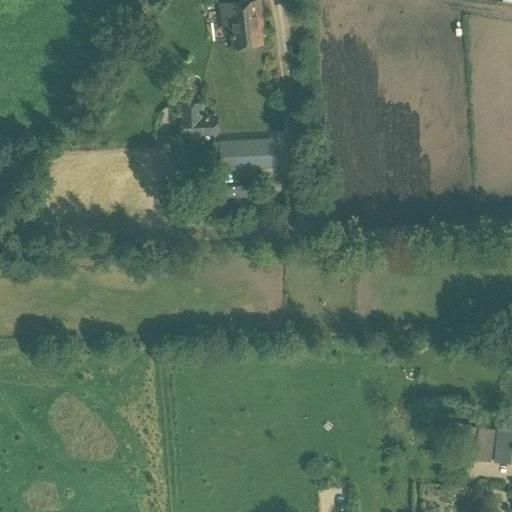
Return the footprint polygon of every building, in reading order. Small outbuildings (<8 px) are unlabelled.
[(259,2),(207,8),(209,27),(221,25),(223,44),(263,40),(259,2)] [(182,104),(182,117),(183,134),(216,132),(216,116),(201,117),(200,103),(182,104)] [(271,148),(214,151),(215,170),(272,167),(271,148)] [(216,187),(217,199),(256,196),(256,184),(216,187)] [(490,461),(494,429),(478,427),(467,425),(456,423),(450,464),(464,466),(466,457),(490,461)] [(511,430),(496,429),(493,461),(510,464),(511,437),(511,430)] [(365,486),(363,460),(342,461),(343,488),(365,486)]
